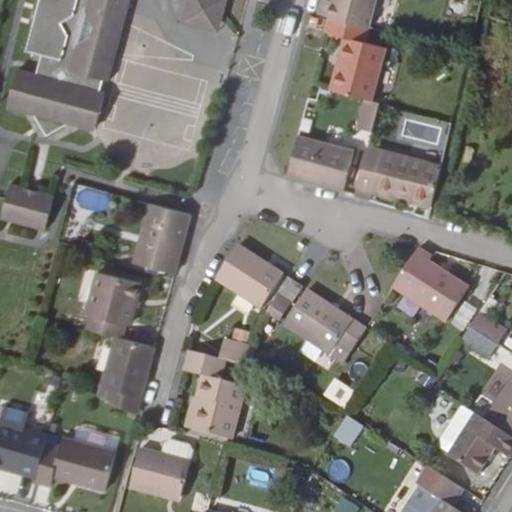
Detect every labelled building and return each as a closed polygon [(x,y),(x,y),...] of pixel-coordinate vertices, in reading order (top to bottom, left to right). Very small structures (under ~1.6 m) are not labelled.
[(44,0),(27,59),(40,64),(35,83),(18,79),(7,115),(30,122),(44,147),(67,133),(92,139),(103,105),(96,101),(100,90),(107,90),(132,6),(141,0),(44,0)] [(320,0),(316,15),(327,18),(368,29),(374,0),(320,0)] [(188,5),(178,40),(214,50),(224,14),(188,5)] [(383,48),(364,43),(368,29),(327,18),(324,33),(341,38),(328,90),(363,99),(369,101),(383,48)] [(369,101),(363,99),(355,128),(370,132),(378,103),(369,101)] [(341,195),(352,150),(297,135),(286,179),(341,195)] [(433,207),(443,166),(365,148),(352,199),(368,204),(372,191),(433,207)] [(83,190),(80,206),(103,210),(106,194),(83,190)] [(49,210),(6,198),(0,216),(0,232),(39,244),(49,210)] [(185,232),(146,220),(129,286),(167,295),(185,232)] [(289,275),(243,246),(220,278),(267,309),(289,275)] [(439,257),(424,247),(398,288),(451,324),(475,288),(436,261),(439,257)] [(480,266),(474,295),(486,298),(492,268),(480,266)] [(308,286),(293,276),(282,293),(297,303),(308,286)] [(79,330),(85,331),(82,345),(112,354),(116,355),(120,340),(124,342),(136,301),(91,288),(79,330)] [(372,329),(313,290),(288,328),(334,357),(342,344),(356,353),(372,329)] [(284,322),(293,309),(278,299),(270,312),(284,322)] [(511,328),(511,324),(486,307),(476,323),(504,341),(511,328)] [(504,341),(476,323),(466,338),(493,357),(504,341)] [(111,401),(107,415),(134,429),(151,364),(116,355),(112,354),(101,399),(111,401)] [(253,365),(223,357),(219,376),(223,377),(248,383),(253,365)] [(219,376),(185,366),(180,384),(200,389),(195,410),(202,412),(193,445),(229,455),(244,401),(218,394),(223,377),(219,376)] [(511,372),(484,414),(511,432),(511,372)] [(323,397),(346,409),(356,390),(332,378),(323,397)] [(442,445),(449,450),(475,410),(463,403),(440,436),(442,445)] [(193,445),(202,412),(195,410),(192,409),(183,442),(193,445)] [(511,448),(511,432),(484,414),(475,410),(449,450),(448,452),(477,472),(495,445),(509,455),(511,448)] [(332,437),(351,449),(365,426),(346,414),(332,437)] [(3,415),(0,426),(0,429),(20,435),(24,421),(3,415)] [(0,429),(0,470),(17,475),(15,481),(32,485),(42,449),(43,442),(20,435),(0,429)] [(379,437),(367,454),(384,465),(395,449),(379,437)] [(60,445),(57,453),(42,449),(32,485),(31,489),(47,493),(50,483),(103,497),(113,459),(60,445)] [(165,463),(144,458),(133,499),(184,511),(197,461),(193,455),(174,450),(168,454),(165,463)] [(414,484),(431,495),(419,511),(455,511),(447,506),(461,485),(425,461),(411,482),(414,484)] [(419,511),(431,495),(414,484),(395,511),(419,511)] [(350,511),(355,505),(338,494),(330,508),(336,511),(350,511)]
